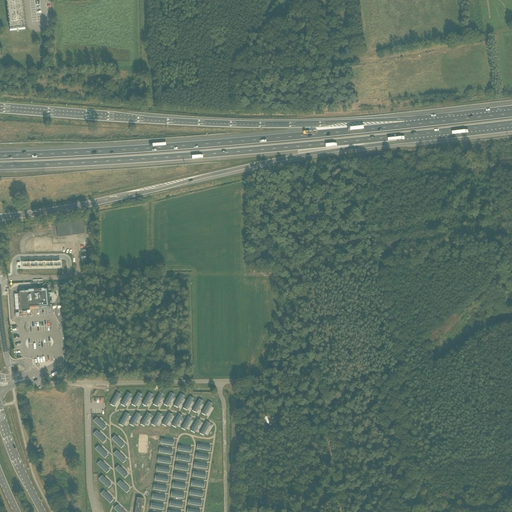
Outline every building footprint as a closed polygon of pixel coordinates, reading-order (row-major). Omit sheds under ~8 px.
[(6,0),(10,31),(25,29),(21,0),(6,0)] [(58,238),(84,234),(82,219),(56,223),(58,238)] [(20,294),(14,295),(15,310),(21,310),(21,312),(30,311),(30,309),(35,309),(35,308),(48,307),(47,303),(47,293),(46,290),(44,291),(44,290),(41,290),(42,291),(33,291),(33,290),(28,291),(20,291),(21,292),(19,292),(20,294)] [(117,394),(110,405),(114,408),(121,396),(117,394)] [(127,394),(120,405),(125,408),(131,396),(127,394)] [(138,394),(131,406),(135,408),(142,396),(138,394)] [(149,394),(142,405),(146,408),(153,396),(149,394)] [(160,394),(153,405),(157,408),(163,396),(160,394)] [(170,394),(163,405),(168,408),(174,396),(170,394)] [(180,395),(174,407),(178,409),(184,397),(180,395)] [(190,398),(183,409),(187,412),(194,400),(190,398)] [(199,400),(192,412),(196,414),(203,402),(199,400)] [(208,403),(201,414),(206,417),(213,405),(208,403)] [(126,414),(119,425),(123,428),(130,416),(126,414)] [(136,414),(129,425),(133,428),(140,416),(136,414)] [(147,414),(140,425),(144,428),(151,416),(147,414)] [(158,414),(151,425),(155,427),(162,416),(158,414)] [(169,414),(162,425),(166,428),(173,416),(169,414)] [(179,415),(172,426),(176,429),(183,417),(179,415)] [(188,417),(181,429),(185,432),(192,420),(188,417)] [(97,418),(93,422),(103,431),(106,428),(97,418)] [(197,420),(190,432),(194,434),(201,423),(197,420)] [(206,423),(200,435),(204,437),(210,425),(206,423)] [(97,431),(93,435),(103,445),(106,441),(97,431)] [(115,437),(112,440),(121,450),(125,446),(115,437)] [(98,447),(95,450),(105,460),(108,456),(98,447)] [(117,452),(113,455),(123,465),(126,461),(117,452)] [(100,462),(97,465),(106,475),(110,471),(100,462)] [(118,466),(115,470),(124,480),(128,476),(118,466)] [(102,477),(99,480),(108,489),(111,486),(102,477)] [(122,478),(116,484),(127,495),(133,488),(122,478)] [(104,492),(100,495),(110,505),(113,501),(104,492)] [(137,498),(134,511),(140,511),(143,499),(137,498)]
